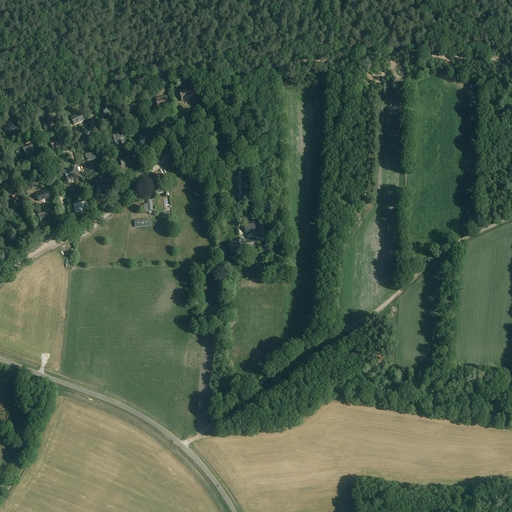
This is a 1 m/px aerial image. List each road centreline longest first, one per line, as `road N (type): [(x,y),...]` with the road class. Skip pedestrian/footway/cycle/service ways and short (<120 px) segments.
road 1 (track): [(196,436),(290,356),(376,312),(437,253),(511,217)]
road 2 (unclassified): [(0,276),(42,247),(91,229),(222,100),(230,61)]
road 3 (unclassified): [(233,511),(182,445),(132,410),(0,359)]
road 4 (track): [(0,105),(39,104),(213,63)]
road 5 (track): [(236,61),(405,51),(451,58)]
road 6 (track): [(48,244),(64,215),(55,164),(92,124),(86,93)]
